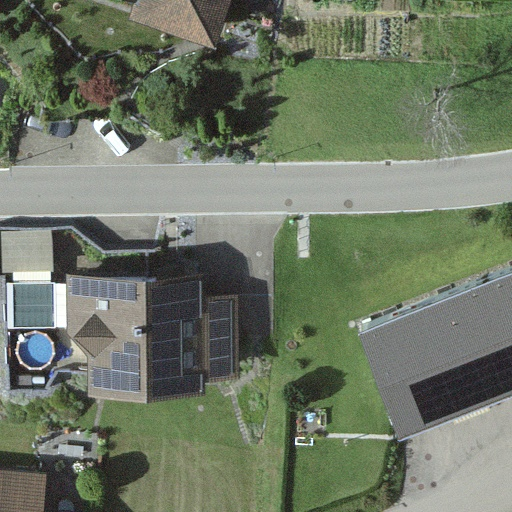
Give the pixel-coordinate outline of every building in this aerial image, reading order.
[(224,0),(133,0),(215,28),(224,0)] [(53,226),(0,229),(3,266),(55,263),(53,226)] [(511,256),(361,315),(402,420),(511,377),(511,256)] [(203,267),(70,269),(71,326),(90,342),(90,376),(205,374),(204,361),(204,287),(203,267)] [(240,286),(204,287),(204,361),(241,361),(240,286)] [(45,511),(49,469),(0,464),(0,511),(45,511)]
